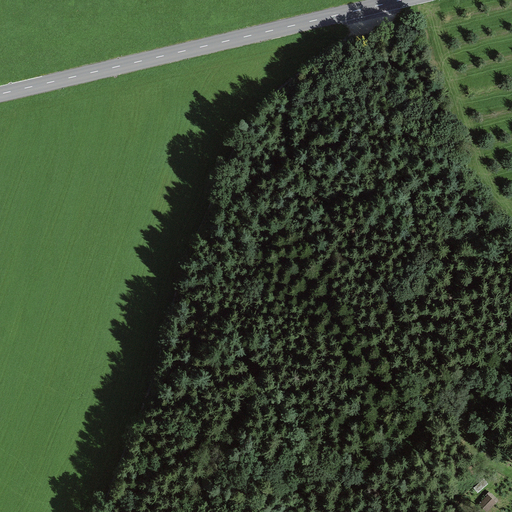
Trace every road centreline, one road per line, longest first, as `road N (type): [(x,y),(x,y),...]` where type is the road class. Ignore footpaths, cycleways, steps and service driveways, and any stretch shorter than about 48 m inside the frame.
road 1 (track): [(102,511),(241,133),(291,75),(363,28),(368,7)]
road 2 (track): [(291,75),(285,125),(296,168),(477,452),(511,473)]
road 3 (tertiary): [(402,0),(0,94)]
